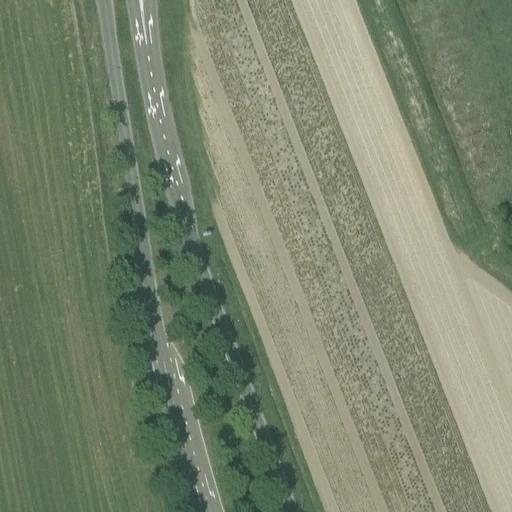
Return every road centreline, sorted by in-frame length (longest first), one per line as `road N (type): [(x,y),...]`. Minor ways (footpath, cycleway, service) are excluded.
road 1 (secondary): [(102,0),(130,155),(147,328),(204,511)]
road 2 (secondary): [(286,511),(189,243),(144,49)]
